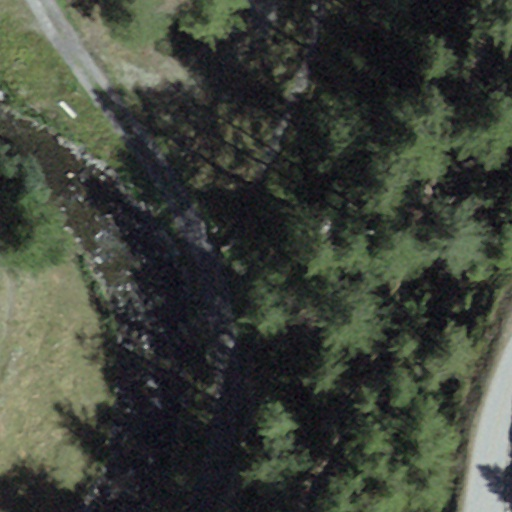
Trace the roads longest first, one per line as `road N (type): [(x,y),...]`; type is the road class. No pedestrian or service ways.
road 1 (track): [(188,511),(217,431),(215,301),(48,0)]
road 2 (track): [(0,346),(12,300),(0,224)]
